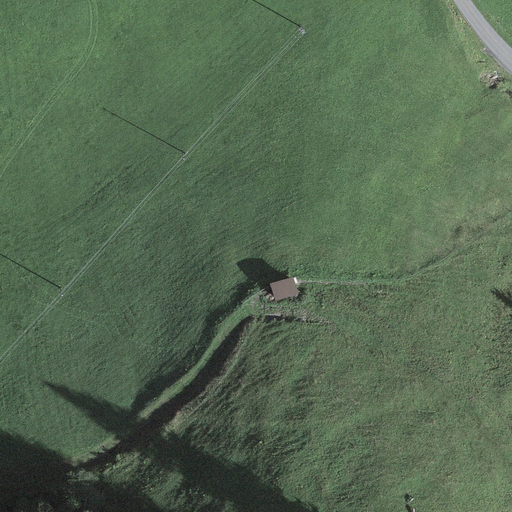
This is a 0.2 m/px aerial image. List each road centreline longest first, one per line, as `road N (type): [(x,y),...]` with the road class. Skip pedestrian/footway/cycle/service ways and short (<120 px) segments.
road 1 (track): [(251,309),(192,379),(110,444),(55,473),(0,485)]
road 2 (track): [(0,167),(43,117),(111,74),(117,45),(100,0)]
